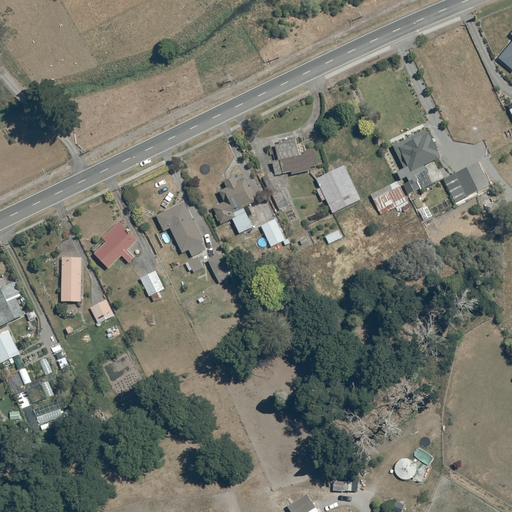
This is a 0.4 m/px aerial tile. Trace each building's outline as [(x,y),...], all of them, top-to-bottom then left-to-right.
[(511,33),(511,35),(511,42),(498,58),(511,69),(511,33)] [(445,167),(441,158),(428,129),(393,145),(404,169),(397,172),(400,180),(407,177),(409,181),(403,184),(408,194),(421,188),(416,176),(427,171),(424,165),(435,161),(439,170),(445,167)] [(269,144),(277,175),(292,171),(293,175),(313,170),(312,167),(320,165),(316,148),(307,151),(306,145),(298,147),(296,137),(269,144)] [(461,140),(455,143),(463,158),(469,155),(461,140)] [(360,200),(344,166),(317,179),(321,188),(317,190),(322,200),(326,198),(333,213),(360,200)] [(263,177),(271,195),(278,210),(291,205),(284,189),(280,191),(272,173),(263,177)] [(221,224),(233,219),(240,234),(252,228),(247,217),(248,216),(254,214),(250,206),(257,203),(246,180),(239,184),(237,178),(226,183),(229,189),(219,193),(223,202),(213,207),(221,224)] [(371,192),(374,199),(381,214),(396,207),(397,207),(400,213),(411,208),(399,180),(394,183),(371,192)] [(207,249),(184,202),(156,216),(164,231),(170,228),(182,253),(189,250),(192,256),(207,249)] [(285,240),(275,219),(261,225),(271,246),(285,240)] [(137,242),(119,224),(104,239),(107,242),(95,255),(109,269),(122,256),(129,263),(134,258),(127,251),(137,242)] [(342,238),(339,230),(325,236),(329,244),(342,238)] [(232,272),(223,252),(208,259),(219,282),(234,275),(232,272)] [(82,259),(63,258),(62,302),(81,302),(82,259)] [(203,268),(199,258),(189,262),(193,272),(203,268)] [(150,296),(151,296),(154,301),(163,297),(160,291),(165,289),(155,270),(141,278),(150,296)] [(21,297),(13,281),(0,287),(1,289),(0,289),(0,326),(24,315),(17,299),(21,297)] [(114,316),(107,300),(91,308),(98,324),(114,316)] [(34,309),(26,313),(30,321),(38,318),(34,309)] [(20,355),(9,331),(0,335),(0,360),(1,363),(20,355)] [(430,465),(417,459),(415,463),(414,461),(413,460),(411,458),(409,457),(408,457),(406,456),(404,456),(402,457),(400,457),(398,458),(397,460),(396,461),(395,463),(394,465),(394,469),(394,470),(395,472),(396,474),(397,475),(398,476),(400,477),(402,478),(404,478),(406,478),(408,478),(409,477),(410,477),(422,483),(430,465)] [(402,511),(405,506),(392,500),(388,509),(396,511),(402,511)]
